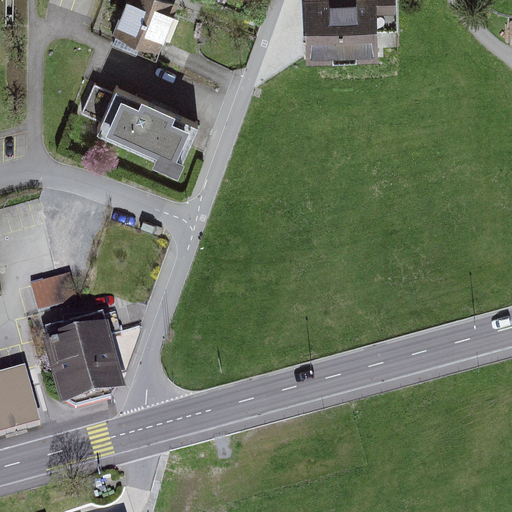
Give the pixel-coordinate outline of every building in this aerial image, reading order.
[(180,11),(152,0),(131,0),(113,46),(159,64),(180,11)] [(396,0),(327,0),(326,59),(396,56),(396,0)] [(140,108),(122,101),(111,128),(103,126),(99,136),(173,166),(189,129),(174,123),(177,115),(143,100),(140,108)] [(33,275),(38,302),(75,295),(70,268),(33,275)] [(106,338),(45,354),(61,413),(122,398),(106,338)] [(32,370),(0,378),(0,439),(44,427),(32,370)]
